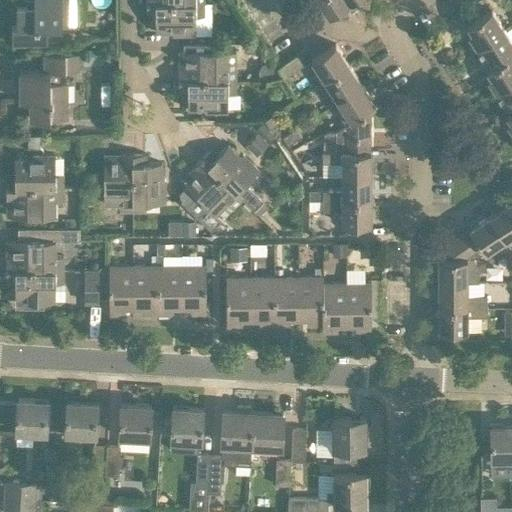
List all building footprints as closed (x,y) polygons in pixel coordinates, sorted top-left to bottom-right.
[(77,0),(34,0),(34,7),(16,7),(16,24),(12,24),(12,42),(48,42),(48,25),(77,25),(77,0)] [(318,0),(329,16),(349,2),(347,0),(303,0),(308,6),(316,0),(318,0)] [(204,16),(203,3),(146,3),(146,16),(155,16),(155,32),(173,32),(173,35),(196,35),(195,16),(204,16)] [(477,49),(505,31),(491,9),(467,25),(472,32),(468,35),(477,49)] [(489,59),(493,65),(494,66),(511,55),(511,54),(511,41),(505,31),(477,49),(486,62),(489,59)] [(178,80),(235,80),(236,51),(209,51),(209,43),(190,43),(190,51),(183,51),(183,66),(178,66),(178,80)] [(319,84),(349,64),(335,44),(311,60),(319,71),(313,75),(319,84)] [(298,53),(277,67),(284,78),(305,64),(298,53)] [(60,71),(78,71),(78,54),(44,54),(44,70),(20,70),(20,101),(30,101),(30,118),(67,118),(67,82),(60,82),(60,71)] [(511,82),(511,55),(494,66),(493,65),(486,70),(491,77),(487,79),(496,93),(511,82)] [(362,84),(349,64),(319,84),(325,93),(330,89),(338,100),(362,84)] [(235,93),(235,80),(178,80),(178,93),(187,93),(187,108),(205,108),(205,112),(227,112),(227,93),(235,93)] [(509,104),(511,108),(511,82),(496,93),(505,106),(509,104)] [(345,124),(370,109),(375,105),(362,84),(338,100),(345,112),(340,115),(345,124)] [(370,109),(345,124),(335,131),(335,151),(370,151),(370,109)] [(264,120),(269,128),(283,119),(277,111),(264,120)] [(288,145),(301,136),(296,128),(282,136),(288,145)] [(201,158),(242,199),(253,210),(263,201),(245,183),(259,170),(243,154),(240,156),(228,144),(217,155),(211,149),(201,158)] [(370,151),(335,151),(322,151),(322,162),(341,162),(341,175),(371,175),(370,151)] [(119,211),(132,211),(132,153),(119,154),(119,155),(104,154),(104,203),(119,203),(119,211)] [(132,153),(132,211),(146,211),(146,203),(165,203),(165,180),(161,180),(161,162),(146,162),(146,153),(132,153)] [(6,174),(6,187),(63,187),(63,174),(55,174),(55,155),(32,155),(32,159),(15,159),(15,174),(6,174)] [(193,191),(182,202),(195,216),(207,204),(216,213),(226,202),(232,208),(242,199),(201,158),(192,168),(195,171),(184,182),(193,191)] [(308,200),(322,199),(371,199),(371,175),(341,175),(342,189),(308,189),(308,200)] [(63,187),(6,187),(6,201),(7,201),(7,216),(55,216),(55,201),(63,201),(63,187)] [(371,224),(371,199),(322,199),(322,210),(342,210),(342,224),(371,224)] [(511,205),(509,202),(489,215),(505,239),(511,234),(511,205)] [(498,252),(496,249),(494,246),(505,239),(489,215),(469,228),(469,229),(459,236),(474,257),(483,251),(488,258),(498,252)] [(196,233),(196,219),(171,218),(170,232),(196,233)] [(6,256),(6,269),(63,269),(63,256),(55,256),(55,241),(60,241),(80,241),(80,228),(49,228),(49,240),(7,240),(7,256),(6,256)] [(474,268),(474,257),(459,236),(445,245),(445,257),(438,257),(438,282),(467,282),(478,282),(478,268),(474,268)] [(125,308),(133,308),(133,264),(109,265),(109,313),(125,313),(125,308)] [(157,264),(133,264),(133,308),(142,307),(142,313),(157,313),(157,264)] [(181,264),(157,264),(157,313),(173,313),(173,307),(181,307),(181,264)] [(206,264),(181,264),(181,307),(190,307),(190,313),(206,313),(206,264)] [(63,269),(6,269),(6,282),(15,282),(15,298),(28,298),(28,307),(43,307),(43,301),(55,301),(55,283),(63,283),(63,269)] [(84,302),(98,302),(98,269),(84,269),(84,302)] [(250,319),(250,276),(226,276),(226,325),(242,325),(242,319),(250,319)] [(275,324),(274,276),(250,276),(250,319),(259,319),(259,325),(275,324)] [(299,319),(298,276),(274,276),(275,324),(290,324),(290,319),(299,319)] [(322,282),(323,282),(323,276),(298,276),(299,319),(307,319),(307,324),(322,325),(322,282)] [(346,325),(346,282),(323,282),(322,282),(322,325),(322,331),(338,330),(338,325),(346,325)] [(346,282),(346,325),(355,325),(355,330),(371,330),(371,282),(346,282)] [(438,282),(438,306),(487,306),(487,295),(467,295),(467,282),(438,282)] [(487,316),(487,306),(438,306),(438,330),(467,330),(467,316),(487,316)] [(47,399),(18,398),(16,431),(46,433),(47,399)] [(97,402),(67,401),(65,433),(96,434),(97,402)] [(152,423),(152,419),(150,419),(151,405),(121,403),(119,436),(149,437),(150,423),(152,423)] [(171,439),(199,440),(201,440),(203,408),(172,406),(172,422),(170,422),(170,426),(171,426),(171,439)] [(208,492),(220,492),(221,482),(223,482),(224,464),(236,464),(237,444),(251,445),(253,411),(223,409),(220,455),(210,455),(208,492)] [(253,411),(251,445),(281,447),(283,413),(253,411)] [(365,417),(333,418),(333,461),(356,461),(356,447),(365,447),(365,417)] [(506,465),(511,464),(511,424),(490,425),(491,459),(506,458),(506,465)] [(292,427),(290,459),(290,461),(304,461),(306,428),(292,427)] [(91,474),(105,475),(107,444),(93,444),(91,474)] [(120,445),(107,444),(105,475),(118,475),(120,445)] [(197,452),(195,481),(190,481),(189,507),(207,508),(208,492),(210,455),(210,453),(197,452)] [(289,485),(290,461),(290,459),(276,459),(274,484),(289,485)] [(288,497),(287,511),(327,511),(328,503),(366,503),(365,473),(333,473),(334,490),(326,490),(327,497),(288,497)] [(6,483),(6,498),(34,499),(35,485),(6,483)] [(482,498),(482,501),(482,511),(511,511),(511,506),(498,507),(497,502),(497,497),(482,498)] [(34,499),(6,498),(4,511),(43,511),(44,500),(34,499)] [(94,511),(95,503),(76,502),(75,511),(94,511)] [(113,511),(114,504),(95,503),(94,511),(113,511)]
